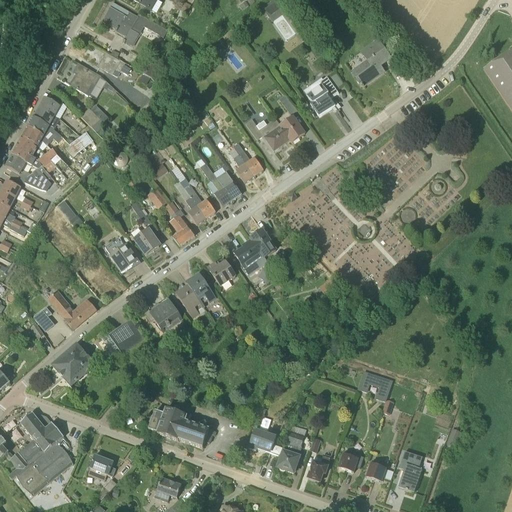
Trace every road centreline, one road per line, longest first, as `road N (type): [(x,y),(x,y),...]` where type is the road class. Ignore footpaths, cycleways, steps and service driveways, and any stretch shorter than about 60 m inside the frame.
road 1 (unclassified): [(12,397),(104,313),(448,65),(492,0)]
road 2 (unclassified): [(341,511),(12,397)]
road 3 (tertiary): [(0,156),(86,0)]
